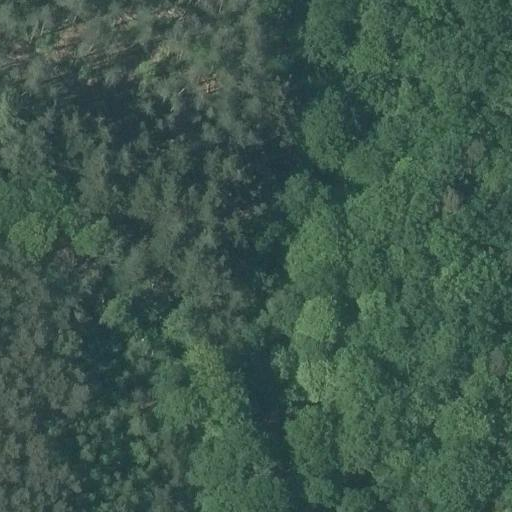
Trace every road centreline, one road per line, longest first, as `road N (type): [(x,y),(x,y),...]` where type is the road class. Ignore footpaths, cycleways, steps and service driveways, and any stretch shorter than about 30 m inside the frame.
road 1 (unclassified): [(333,511),(352,0)]
road 2 (unknown): [(241,0),(219,66),(157,136),(71,170),(0,149)]
